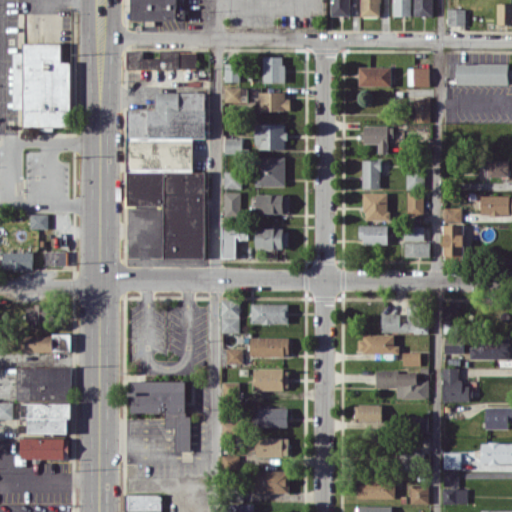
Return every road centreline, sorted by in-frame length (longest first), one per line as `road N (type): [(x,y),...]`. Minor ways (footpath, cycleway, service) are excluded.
road 1 (secondary): [(101,0),(98,511)]
road 2 (residential): [(326,40),(324,511)]
road 3 (residential): [(101,38),(511,40)]
road 4 (residential): [(121,277),(511,280)]
